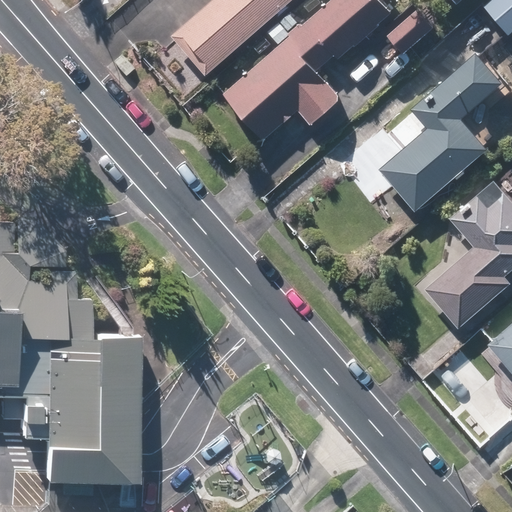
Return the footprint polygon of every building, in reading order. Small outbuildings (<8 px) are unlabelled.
[(215,0),(179,33),(213,71),(293,0),(215,0)] [(317,122),(349,95),(324,65),(339,53),(342,56),(398,8),(391,0),(332,0),(225,92),(265,139),(304,106),(317,122)] [(511,33),(511,0),(493,0),(487,6),(511,33)] [(424,2),(390,32),(406,50),(440,21),(424,2)] [(423,209),(497,143),(471,113),(511,76),(511,75),(487,48),(371,151),(423,209)] [(478,240),(429,285),(453,311),(467,327),(511,285),(511,190),(500,177),(457,217),(478,240)] [(24,452),(119,454),(123,309),(78,307),(80,242),(41,240),(42,213),(0,212),(0,370),(26,371),(24,452)] [(511,326),(494,342),(511,363),(511,326)]
